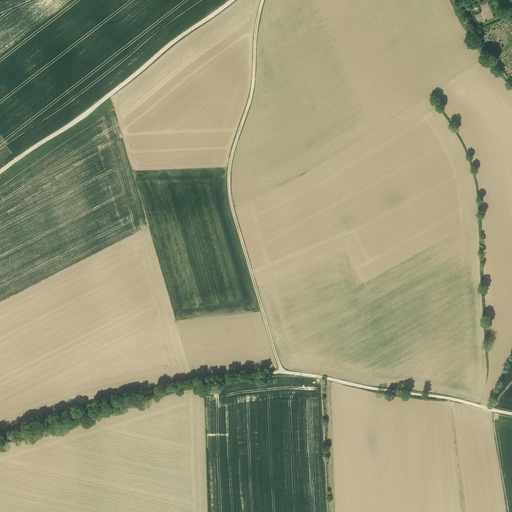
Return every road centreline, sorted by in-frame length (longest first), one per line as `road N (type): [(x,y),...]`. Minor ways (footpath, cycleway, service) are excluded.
road 1 (track): [(280,372),(228,188),(262,0)]
road 2 (track): [(0,439),(161,390),(280,372)]
road 3 (track): [(232,0),(0,171)]
road 4 (track): [(280,372),(511,413)]
